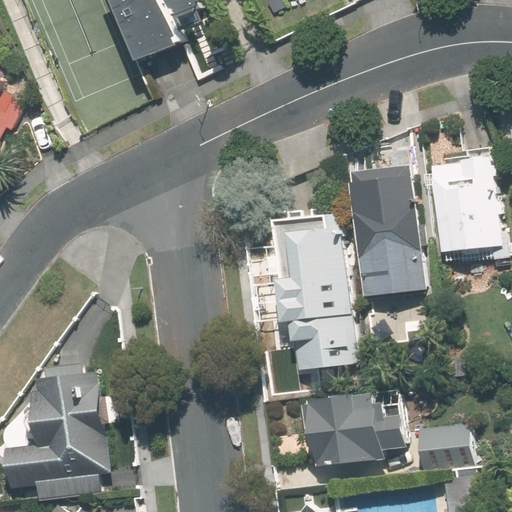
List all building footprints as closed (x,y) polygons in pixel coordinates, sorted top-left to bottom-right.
[(123,0),(148,58),(191,40),(187,29),(209,20),(204,8),(209,6),(205,0),(123,0)] [(9,82),(13,74),(0,67),(0,141),(1,142),(10,127),(15,130),(34,96),(9,82)] [(509,244),(499,154),(468,157),(468,161),(438,164),(447,251),(509,244)] [(370,295),(434,288),(420,173),(418,173),(417,164),(358,171),(359,180),(356,180),(370,295)] [(365,362),(347,211),(281,218),(288,276),(284,277),(290,320),(297,319),(303,369),(365,362)] [(116,471),(105,370),(43,377),(45,389),(39,390),(45,444),(13,448),(17,486),(42,483),(44,497),(107,490),(105,472),(116,471)] [(404,388),(314,398),(315,402),(308,403),(311,433),(318,433),(322,465),(393,457),(392,448),(414,446),(410,411),(408,411),(406,392),(404,392),(404,388)] [(478,465),(474,422),(423,427),(428,470),(478,465)] [(77,511),(65,502),(57,511),(77,511)]
